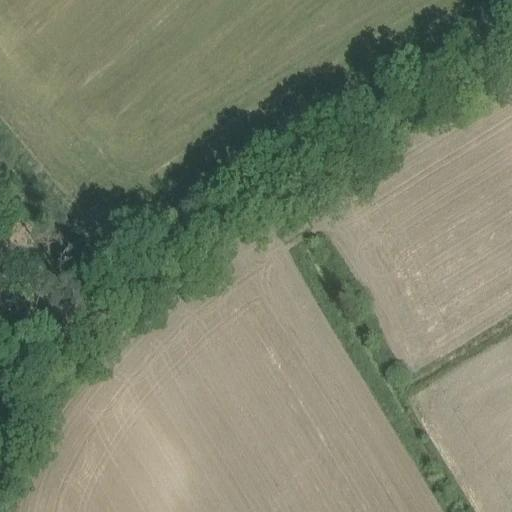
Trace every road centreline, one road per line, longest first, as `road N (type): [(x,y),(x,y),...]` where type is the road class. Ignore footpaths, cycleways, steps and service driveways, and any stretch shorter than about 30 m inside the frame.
road 1 (track): [(53,375),(96,309),(511,48)]
road 2 (track): [(0,503),(53,375)]
